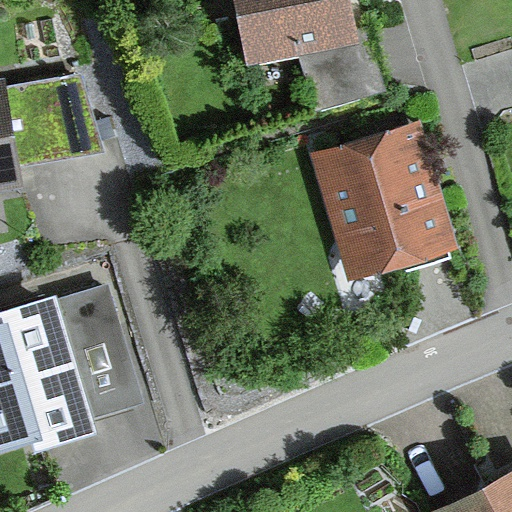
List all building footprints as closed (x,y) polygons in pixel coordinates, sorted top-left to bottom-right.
[(346,36),(339,0),(237,0),(248,56),(346,36)] [(15,91),(26,155),(94,143),(74,80),(15,91)] [(0,182),(11,180),(7,159),(0,115),(0,182)] [(408,253),(413,269),(447,259),(425,185),(419,182),(414,164),(417,158),(409,133),(318,160),(339,232),(359,226),(370,264),(408,253)] [(80,426),(77,418),(44,306),(0,319),(0,438),(29,430),(32,440),(80,426)] [(511,511),(511,479),(498,487),(476,480),(470,501),(446,511),(511,511)]
